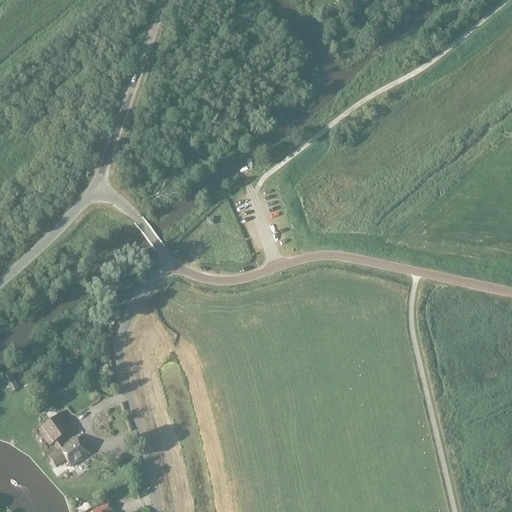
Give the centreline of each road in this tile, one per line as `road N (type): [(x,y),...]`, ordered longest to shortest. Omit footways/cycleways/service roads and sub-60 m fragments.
road 1 (unclassified): [(511,293),(335,256),(230,281),(169,262)]
road 2 (tertiary): [(156,511),(117,349),(131,311),(169,262)]
road 3 (tertiary): [(94,186),(162,0)]
road 4 (tertiary): [(0,283),(94,186)]
